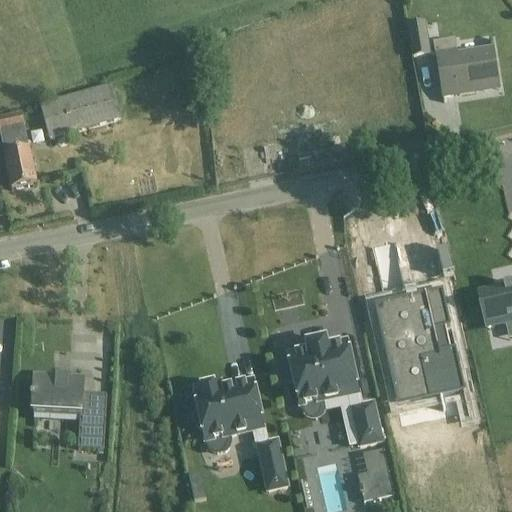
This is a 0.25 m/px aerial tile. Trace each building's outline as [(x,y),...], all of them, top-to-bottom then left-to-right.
[(409,28),(414,60),(430,57),(425,26),(409,28)] [(437,55),(441,84),(444,104),(445,103),(445,100),(475,95),(474,87),(479,86),(480,89),(498,86),(493,53),(455,59),(454,52),(437,55)] [(40,109),(45,123),(50,142),(121,123),(112,89),(40,109)] [(0,120),(0,136),(1,136),(23,131),(25,131),(22,116),(0,120)] [(23,131),(1,136),(6,158),(5,159),(8,173),(12,193),(37,187),(33,168),(30,153),(28,153),(23,131)] [(504,289),(480,295),(488,330),(511,324),(511,287),(505,289),(505,287),(504,287),(504,289)] [(462,325),(456,300),(441,304),(440,302),(436,302),(436,304),(434,305),(434,303),(431,303),(432,306),(429,306),(429,304),(427,304),(427,307),(422,308),(421,304),(419,304),(420,307),(413,308),(412,306),(410,306),(411,308),(386,314),(383,315),(385,321),(380,318),(379,320),(385,324),(388,335),(383,334),(383,335),(388,337),(396,373),(392,376),(393,378),(397,375),(399,385),(395,391),(397,392),(400,387),(403,400),(428,394),(429,399),(431,398),(440,396),(444,414),(446,413),(445,411),(459,408),(458,405),(456,396),(463,395),(469,423),(471,422),(459,368),(455,369),(452,355),(446,329),(460,326),(460,325),(462,325)] [(307,347),(309,355),(289,359),(300,410),(341,401),(352,452),(360,450),(382,445),(374,408),(378,408),(358,319),(341,323),(346,346),(328,351),(326,343),(307,347)] [(104,453),(107,398),(83,397),(84,384),(68,383),(68,381),(57,380),(57,382),(36,381),(35,400),(32,400),(32,404),(35,404),(34,417),(80,420),(79,452),(104,453)] [(195,411),(192,417),(192,423),(195,429),(200,433),(203,433),(206,444),(206,447),(207,449),(209,453),(213,457),(218,459),(227,456),(231,452),(233,448),(233,443),(232,441),(232,439),(255,433),(269,494),(287,490),(277,445),(267,447),(263,431),(264,431),(254,386),(254,385),(231,391),(222,393),(220,386),(210,389),(196,392),(197,398),(195,398),(195,399),(197,405),(198,411),(195,411)] [(385,451),(367,455),(368,457),(369,456),(374,476),(375,475),(374,473),(389,470),(385,451)] [(191,467),(177,469),(179,494),(193,492),(191,467)]
